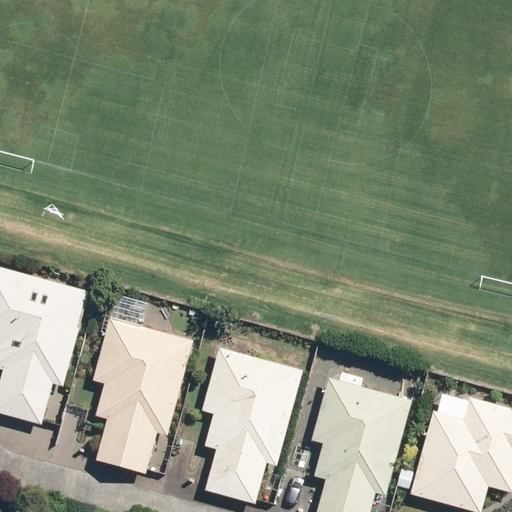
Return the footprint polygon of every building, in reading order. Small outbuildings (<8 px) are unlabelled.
[(64,386),(91,292),(0,266),(0,368),(5,370),(0,389),(0,412),(42,424),(53,383),(64,386)] [(168,436),(195,341),(112,318),(94,381),(106,385),(97,416),(109,420),(98,460),(145,474),(157,432),(168,436)] [(277,465),(304,371),(221,348),(203,411),(216,415),(207,446),(219,450),(207,490),(255,503),(266,462),(277,465)] [(386,496),(413,402),(330,378),(312,442),(324,445),(315,477),(327,480),(317,511),(369,511),(375,493),(386,496)] [(511,408),(470,397),(464,416),(435,408),(411,495),(469,511),(481,511),(489,488),(511,494),(511,408)]
